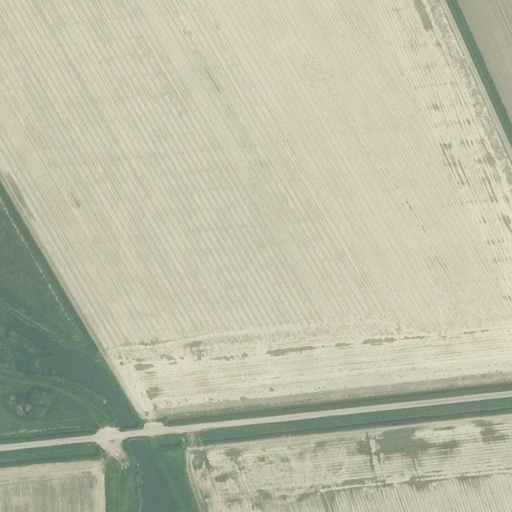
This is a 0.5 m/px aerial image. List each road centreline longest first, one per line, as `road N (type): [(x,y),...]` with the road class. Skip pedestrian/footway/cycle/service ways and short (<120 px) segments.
road 1 (unclassified): [(0,448),(511,393)]
road 2 (track): [(511,155),(442,0)]
